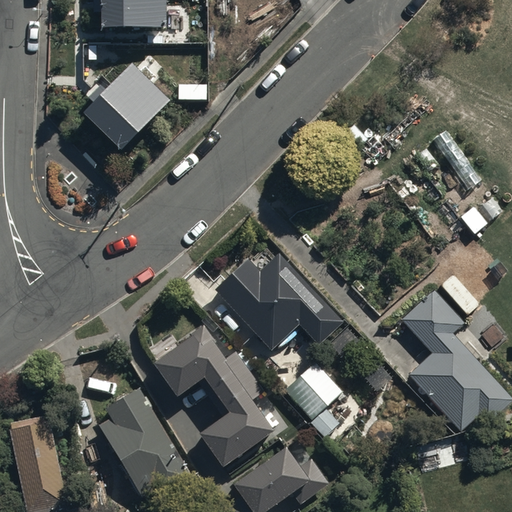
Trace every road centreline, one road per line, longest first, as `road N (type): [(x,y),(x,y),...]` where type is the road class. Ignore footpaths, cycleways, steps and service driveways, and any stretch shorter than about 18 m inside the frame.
road 1 (residential): [(384,0),(195,195),(63,307)]
road 2 (residential): [(63,307),(22,251),(7,207),(3,143),(15,0)]
